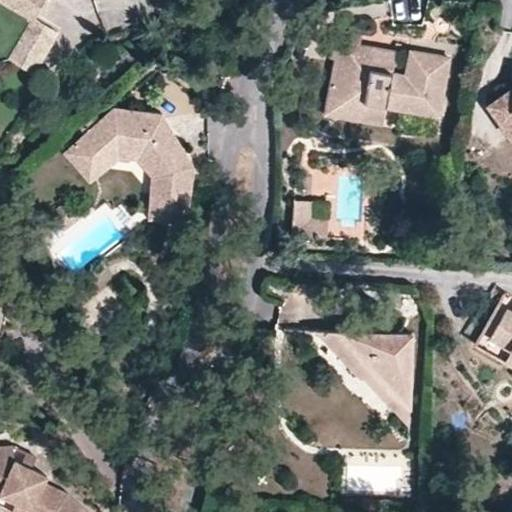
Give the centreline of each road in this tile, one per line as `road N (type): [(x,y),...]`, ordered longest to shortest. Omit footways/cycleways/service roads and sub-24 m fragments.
road 1 (residential): [(249,95),(195,343),(144,448),(143,511)]
road 2 (residential): [(170,511),(221,377),(257,234),(261,154),(249,95)]
road 3 (residential): [(261,65),(160,0)]
